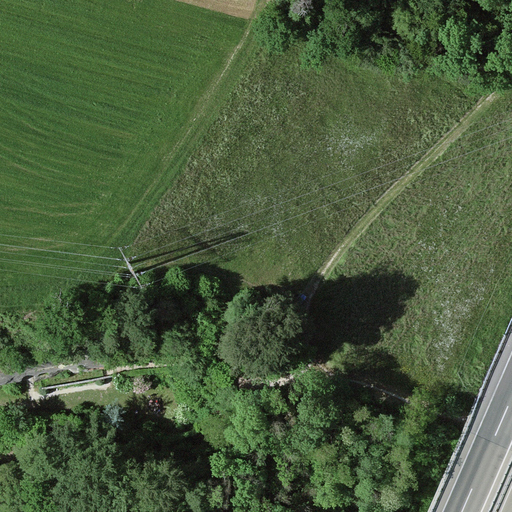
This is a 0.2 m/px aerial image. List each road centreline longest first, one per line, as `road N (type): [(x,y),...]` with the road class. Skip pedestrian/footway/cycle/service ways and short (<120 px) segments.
road 1 (track): [(268,0),(220,91),(107,263),(0,268)]
road 2 (track): [(306,350),(302,311),(320,275),(511,76)]
road 3 (motorway): [(511,397),(461,511)]
road 4 (track): [(218,375),(260,384),(338,377)]
